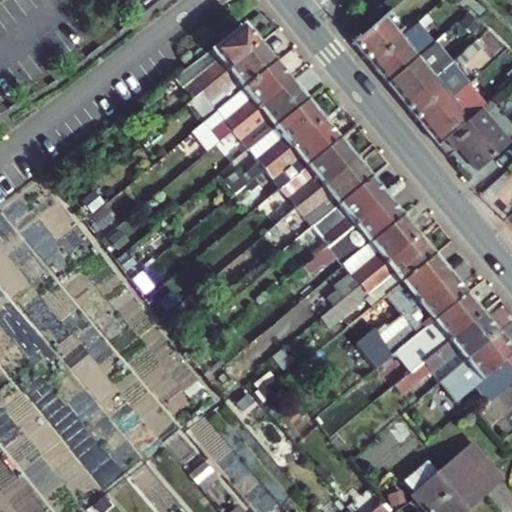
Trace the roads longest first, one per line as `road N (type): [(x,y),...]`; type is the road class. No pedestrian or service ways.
road 1 (secondary): [(290,6),(511,274)]
road 2 (residential): [(202,0),(0,156)]
